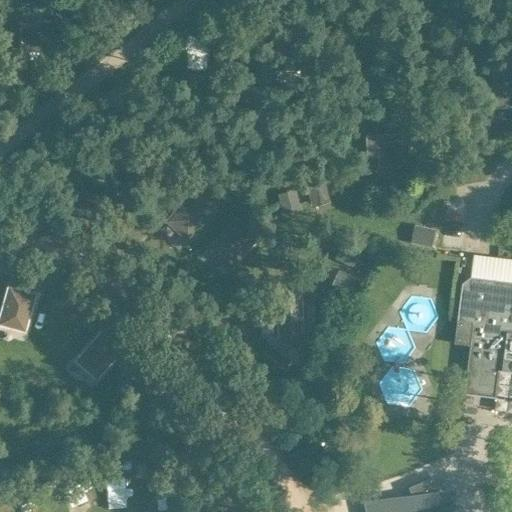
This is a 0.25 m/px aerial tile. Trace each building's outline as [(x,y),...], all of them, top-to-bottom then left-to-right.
[(38,22),(20,22),(21,43),(21,50),(47,50),(47,43),(70,43),(77,43),(76,27),(70,27),(70,21),(70,19),(38,19),(38,22)] [(185,35),(186,61),(209,60),(208,40),(220,39),(219,29),(198,30),(198,34),(185,35)] [(301,33),(272,33),(275,71),(298,69),(296,44),(302,44),(301,33)] [(511,105),(511,66),(490,68),(493,107),(511,105)] [(416,133),(408,133),(409,145),(417,145),(416,133)] [(377,135),(365,136),(366,157),(378,156),(379,165),(401,163),(400,134),(391,134),(377,135)] [(123,155),(109,156),(112,183),(135,181),(132,154),(130,155),(130,149),(123,150),(123,155)] [(193,189),(165,220),(188,241),(216,210),(193,189)] [(464,223),(466,205),(447,202),(444,221),(464,223)] [(236,216),(208,248),(231,268),(259,236),(236,216)] [(413,226),(410,241),(430,246),(434,230),(413,226)] [(464,229),(444,226),(441,246),(461,248),(464,229)] [(352,267),(360,249),(342,241),(333,258),(352,267)] [(487,262),(485,276),(506,279),(508,265),(487,262)] [(511,281),(469,276),(461,282),(453,342),(469,344),(463,393),(486,396),(494,389),(497,370),(500,370),(511,371),(511,281)] [(37,293),(7,285),(0,310),(0,325),(26,333),(37,293)] [(290,298),(277,298),(278,324),(280,340),(302,339),(301,322),(300,293),(291,293),(290,298)] [(100,329),(73,360),(96,380),(123,350),(100,329)] [(458,511),(455,502),(453,487),(436,490),(430,477),(407,486),(410,493),(362,501),(364,511),(458,511)] [(50,490),(57,511),(79,511),(69,483),(50,490)] [(127,511),(147,511),(146,483),(126,484),(127,511)] [(36,511),(30,496),(6,507),(7,511),(36,511)]
